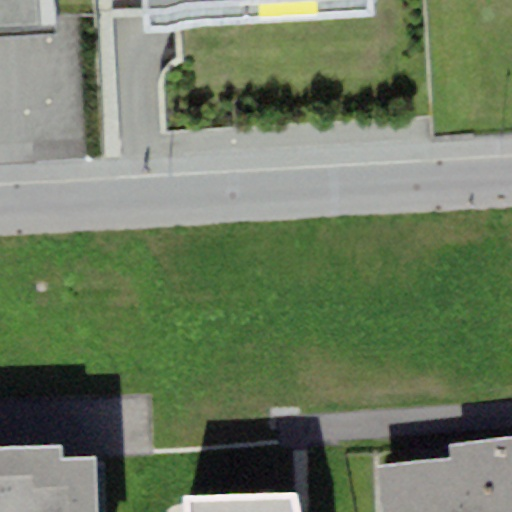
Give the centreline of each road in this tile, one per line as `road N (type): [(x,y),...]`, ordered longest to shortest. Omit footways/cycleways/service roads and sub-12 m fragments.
road 1 (residential): [(0,214),(511,184)]
road 2 (unknown): [(511,403),(283,427)]
